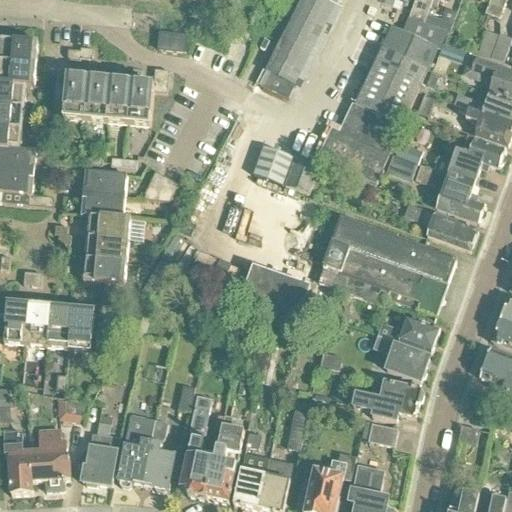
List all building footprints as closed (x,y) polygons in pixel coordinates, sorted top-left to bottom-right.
[(305,0),(267,76),(260,90),(288,105),(296,91),(335,11),(312,0),(305,0)] [(319,0),(338,9),(342,0),(319,0)] [(433,8),(435,0),(418,0),(409,25),(424,30),(432,8),(433,8)] [(493,0),(486,19),(500,24),(509,0),(493,0)] [(441,57),(448,39),(424,30),(409,25),(404,39),(438,56),(441,57)] [(319,162),(376,190),(403,133),(402,133),(428,76),(429,76),(438,56),(393,34),(374,73),(369,71),(361,89),(366,92),(357,111),(375,119),(361,147),(332,134),(319,162)] [(478,59),(492,64),(500,40),(487,35),(478,59)] [(159,55),(186,58),(188,42),(161,39),(159,55)] [(492,64),(504,68),(511,46),(511,44),(500,40),(492,64)] [(0,44),(0,67),(37,71),(39,49),(0,44)] [(81,53),(81,56),(81,64),(90,65),(94,62),(94,54),(81,53)] [(455,54),(451,65),(462,69),(465,57),(455,54)] [(81,56),(69,55),(68,62),(71,66),(80,67),(81,64),(81,56)] [(472,76),(496,84),(491,97),(511,104),(511,75),(477,63),(472,76)] [(0,67),(0,88),(27,91),(27,92),(35,93),(37,71),(0,67)] [(94,86),(104,87),(105,79),(102,76),(95,75),(94,86)] [(155,75),(154,86),(169,88),(170,76),(155,75)] [(57,80),(56,91),(67,92),(68,83),(69,84),(70,77),(61,76),(57,80)] [(138,79),(137,90),(147,91),(148,83),(145,80),(138,79)] [(432,79),(427,90),(435,93),(439,82),(432,79)] [(64,125),(108,129),(112,88),(104,87),(94,86),(69,84),(68,83),(67,92),(66,105),(65,120),(64,125)] [(154,86),(154,92),(154,98),(155,98),(168,99),(169,88),(154,86)] [(0,110),(25,113),(27,92),(27,91),(0,88),(0,110)] [(112,88),(108,129),(151,133),(155,98),(154,98),(154,92),(147,91),(137,90),(112,88)] [(56,91),(54,104),(66,105),(67,92),(56,91)] [(470,115),(470,116),(511,130),(511,105),(492,99),(487,110),(459,100),(455,110),(470,115)] [(425,101),(418,119),(429,123),(435,105),(425,101)] [(57,119),(65,120),(66,105),(54,104),(53,115),(57,119)] [(0,110),(0,132),(23,134),(25,113),(0,110)] [(511,145),(511,130),(470,116),(467,125),(481,130),(476,142),(509,154),(511,145)] [(0,153),(21,156),(21,155),(23,134),(0,132),(0,153)] [(454,170),(449,181),(476,191),(482,175),(488,178),(490,172),(501,175),(508,158),(470,144),(465,158),(455,154),(449,168),(454,170)] [(37,157),(46,158),(47,149),(34,148),(33,156),(33,157),(37,157)] [(397,162),(419,171),(425,158),(402,149),(397,162)] [(0,153),(0,175),(35,179),(37,157),(33,157),(33,156),(21,155),(21,156),(0,153)] [(255,181),(284,192),(294,164),(265,153),(255,181)] [(90,171),(103,172),(104,163),(91,162),(90,171)] [(112,173),(124,174),(125,165),(113,164),(112,173)] [(125,165),(124,174),(137,175),(138,166),(125,165)] [(286,192),(310,201),(318,176),(294,168),(286,192)] [(421,170),(415,186),(430,191),(444,196),(438,216),(481,231),(488,213),(477,209),(479,203),(473,201),(476,191),(449,181),(435,175),(429,173),(421,170)] [(0,208),(41,212),(42,201),(33,200),(35,179),(0,175),(0,208)] [(86,177),(84,199),(126,203),(128,181),(86,177)] [(145,205),(156,206),(167,183),(156,177),(145,199),(145,205)] [(167,183),(156,206),(171,208),(180,190),(167,183)] [(82,222),(90,222),(124,225),(124,224),(126,203),(84,199),(82,222)] [(42,201),(41,212),(54,213),(55,206),(52,202),(42,201)] [(428,242),(471,258),(479,236),(410,211),(405,224),(432,233),(428,242)] [(90,222),(88,243),(130,247),(132,225),(124,224),(124,225),(90,222)] [(387,304),(437,322),(457,267),(342,226),(320,289),(384,312),(387,304)] [(55,240),(59,241),(59,240),(68,241),(69,233),(56,231),(55,240)] [(59,240),(59,241),(59,249),(71,250),(72,241),(68,241),(59,240)] [(88,243),(86,265),(128,269),(130,247),(88,243)] [(1,275),(10,276),(11,263),(2,262),(1,275)] [(128,269),(86,265),(84,287),(105,289),(103,307),(130,310),(135,300),(117,298),(118,290),(126,291),(128,269)] [(241,308),(299,328),(311,293),(254,273),(241,308)] [(176,317),(187,279),(170,274),(160,312),(176,317)] [(24,290),(33,291),(34,278),(25,278),(24,290)] [(34,278),(33,291),(42,292),(43,279),(34,278)] [(511,305),(510,304),(501,327),(511,331),(511,305)] [(5,349),(27,352),(31,310),(0,307),(0,339),(6,340),(5,349)] [(27,352),(48,354),(52,312),(31,310),(27,352)] [(74,314),(70,356),(105,359),(108,323),(104,322),(105,310),(96,310),(95,316),(74,314)] [(48,354),(70,356),(74,314),(52,312),(48,354)] [(214,333),(237,338),(242,319),(218,314),(214,333)] [(135,342),(145,344),(152,320),(141,317),(135,342)] [(264,344),(268,327),(250,322),(245,340),(264,344)] [(384,331),(380,342),(432,360),(441,336),(409,324),(404,338),(384,331)] [(511,331),(501,327),(494,349),(511,355),(511,331)] [(398,348),(380,342),(375,356),(393,362),(388,377),(422,389),(423,385),(426,383),(428,378),(427,375),(431,365),(397,352),(398,348)] [(511,364),(491,356),(481,384),(500,391),(498,398),(511,403),(511,364)] [(342,365),(323,361),(320,374),(339,378),(342,365)] [(57,395),(66,397),(67,382),(58,381),(57,395)] [(373,424),(398,429),(399,422),(416,425),(419,415),(423,397),(386,389),(385,391),(376,389),(372,404),(357,401),(354,414),(374,419),(373,424)] [(179,415),(191,418),(196,394),(184,392),(179,415)] [(29,397),(0,395),(0,411),(30,410),(29,397)] [(326,417),(330,403),(316,400),(313,414),(314,414),(326,417)] [(208,507),(208,506),(218,460),(203,457),(208,434),(207,433),(213,406),(198,403),(190,441),(193,443),(182,495),(190,497),(189,502),(208,507)] [(85,429),(90,411),(91,410),(60,404),(61,425),(85,429)] [(289,454),(301,457),(309,420),(297,417),(289,454)] [(133,490),(144,492),(157,427),(131,421),(119,487),(121,488),(121,490),(123,493),(129,495),(132,493),(133,490)] [(157,427),(144,492),(155,494),(157,498),(164,499),(167,497),(170,497),(177,462),(161,458),(164,445),(165,445),(169,429),(157,427)] [(399,436),(373,430),(369,448),(395,454),(399,436)] [(208,506),(230,510),(242,455),(241,454),(245,436),(223,432),(218,460),(208,506)] [(41,457),(31,458),(33,488),(46,488),(47,498),(66,497),(65,488),(67,488),(67,487),(71,486),(70,463),(68,463),(67,448),(62,448),(62,436),(40,437),(41,457)] [(33,488),(31,458),(24,458),(23,438),(5,439),(7,465),(10,464),(12,501),(34,500),(33,488)] [(247,452),(259,455),(262,442),(250,439),(247,452)] [(86,473),(83,488),(88,489),(87,491),(98,493),(98,491),(113,493),(119,457),(121,444),(110,442),(110,443),(98,441),(94,440),(88,474),(86,473)] [(260,511),(270,465),(246,460),(243,477),(242,476),(234,511),(260,511)] [(339,468),(333,466),(330,479),(316,476),(307,511),(338,511),(345,483),(353,485),(357,463),(341,460),(339,468)] [(270,465),(260,511),(285,511),(291,487),(294,471),(270,465)] [(371,475),(371,474),(359,472),(351,508),(358,510),(357,511),(387,511),(389,505),(380,504),(383,489),(386,478),(371,475)] [(477,511),(480,500),(464,497),(461,511),(477,511)] [(506,511),(507,506),(494,503),(491,511),(506,511)]
